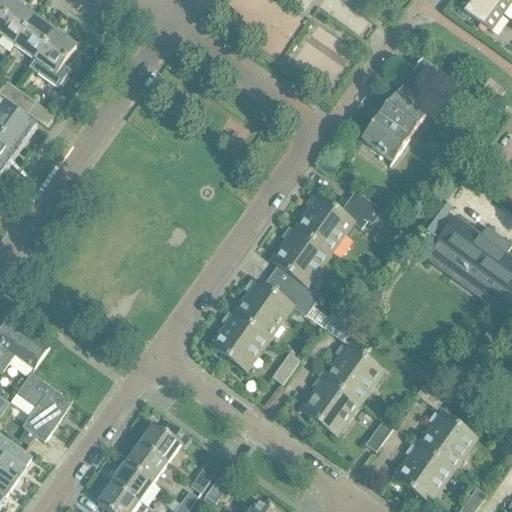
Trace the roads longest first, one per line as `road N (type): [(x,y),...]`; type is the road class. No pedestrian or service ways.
road 1 (residential): [(162,354),(323,133),(175,30)]
road 2 (residential): [(0,270),(175,30)]
road 3 (residential): [(352,496),(162,354)]
road 4 (residential): [(47,511),(162,354)]
